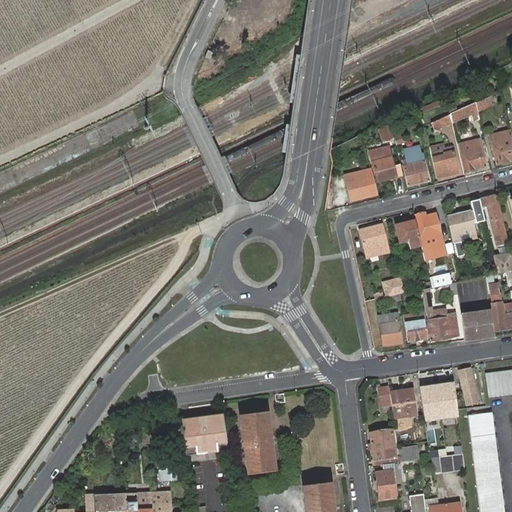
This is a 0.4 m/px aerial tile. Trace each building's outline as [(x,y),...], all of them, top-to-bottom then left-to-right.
[(220,53),(209,48),(203,65),(214,69),(220,53)] [(489,97),(474,104),(477,113),(491,106),(489,102),(491,101),(489,97)] [(477,113),(474,104),(449,115),(451,123),(470,116),(472,123),(478,120),(477,113)] [(451,123),(449,115),(429,123),(432,131),(451,123)] [(392,138),(388,123),(377,128),(382,142),(392,138)] [(415,123),(407,125),(409,133),(417,131),(415,123)] [(488,136),(495,165),(511,160),(511,145),(508,131),(488,136)] [(400,135),(393,137),(395,145),(402,143),(400,135)] [(465,172),(484,168),(480,147),(478,141),(463,144),(463,143),(458,144),(465,172)] [(377,184),(396,179),(390,156),(388,145),(369,150),(368,150),(371,161),(377,184)] [(456,173),(451,147),(445,148),(445,149),(443,149),(435,151),(435,153),(431,154),(431,157),(436,178),(456,173)] [(422,157),(407,161),(408,166),(423,162),(422,157)] [(408,166),(407,161),(402,162),(408,186),(428,181),(423,162),(408,166)] [(349,201),(370,195),(367,181),(372,179),(369,166),(364,168),(363,166),(342,172),(343,175),(349,201)] [(376,194),(372,179),(367,181),(370,195),(376,194)] [(479,199),(481,207),(487,205),(498,249),(505,247),(506,250),(508,249),(495,196),(486,198),(479,199)] [(484,220),(481,207),(447,215),(455,250),(462,249),(460,241),(477,236),(474,222),(484,220)] [(438,234),(433,214),(425,216),(425,213),(415,216),(421,240),(419,241),(420,244),(422,254),(428,253),(426,243),(434,241),(434,240),(439,239),(438,234)] [(448,232),(443,213),(433,214),(438,234),(448,232)] [(419,241),(414,220),(395,225),(399,241),(408,239),(410,247),(420,244),(419,241)] [(388,252),(381,224),(359,229),(363,248),(365,257),(388,252)] [(499,256),(509,254),(508,249),(506,250),(505,247),(498,249),(499,256)] [(496,275),(505,273),(511,271),(511,262),(510,253),(509,254),(499,256),(492,258),(496,275)] [(435,263),(425,266),(428,282),(430,289),(441,287),(435,263)] [(264,279),(262,277),(256,282),(259,287),(263,284),(266,281),(264,279)] [(402,288),(400,278),(385,282),(388,296),(399,293),(398,288),(402,288)] [(430,289),(428,282),(418,284),(419,290),(421,290),(430,289)] [(488,285),(490,295),(498,294),(496,284),(488,285)] [(432,313),(428,289),(421,290),(424,314),(426,313),(430,341),(450,338),(450,336),(458,335),(455,316),(447,317),(446,311),(432,313)] [(403,292),(399,293),(400,302),(400,304),(408,302),(407,298),(411,297),(410,291),(403,292)] [(399,293),(388,296),(390,303),(400,302),(399,293)] [(505,326),(511,324),(511,313),(503,315),(501,304),(496,304),(496,301),(492,302),(493,305),(491,305),(495,331),(505,330),(505,326)] [(478,311),(480,319),(491,317),(490,310),(478,311)] [(395,313),(376,316),(378,325),(379,325),(384,345),(402,343),(398,322),(397,322),(395,313)] [(470,314),(460,315),(462,326),(472,325),(471,320),(470,314)] [(405,319),(408,342),(426,339),(424,321),(421,321),(420,316),(405,319)] [(480,319),(471,320),(472,325),(462,326),(464,341),(474,340),(473,335),(482,333),(481,327),(492,326),(491,317),(480,319)] [(492,326),(481,327),(482,333),(473,335),(474,340),(494,337),(492,326)] [(472,367),(457,371),(466,406),(480,402),(472,367)] [(511,370),(496,372),(499,396),(511,394),(511,370)] [(499,396),(496,372),(486,374),(489,397),(499,396)] [(453,382),(420,387),(425,421),(458,417),(457,409),(453,382)] [(390,394),(389,385),(378,386),(380,399),(391,398),(390,394)] [(392,408),(394,420),(417,417),(413,391),(390,394),(391,398),(392,408)] [(381,409),(392,408),(391,398),(380,399),(381,409)] [(239,415),(247,474),(275,471),(267,411),(239,415)] [(221,412),(181,418),(185,446),(195,444),(197,451),(217,448),(216,442),(225,440),(221,412)] [(468,417),(479,511),(503,511),(491,415),(468,417)] [(370,433),(374,465),(381,465),(395,463),(399,462),(398,449),(394,449),(392,429),(370,433)] [(462,454),(461,441),(453,442),(453,446),(454,455),(462,454)] [(427,443),(397,446),(398,449),(399,462),(429,458),(427,449),(427,443)] [(454,455),(453,446),(444,447),(445,456),(451,455),(454,455)] [(444,447),(427,449),(429,458),(439,457),(441,456),(445,456),(444,447)] [(453,470),(465,469),(462,454),(454,455),(451,455),(453,470)] [(451,455),(445,456),(441,456),(443,472),(453,470),(451,455)] [(395,467),(395,463),(381,465),(382,472),(376,473),(377,480),(375,480),(376,492),(378,492),(379,500),(395,498),(394,491),(398,490),(397,484),(395,467)] [(159,481),(176,481),(176,467),(158,467),(159,481)] [(303,486),(305,511),(333,511),(330,482),(303,486)] [(112,511),(170,511),(170,491),(125,493),(125,510),(112,511)] [(57,511),(112,511),(125,510),(125,493),(85,494),(85,511),(73,511),(74,509),(57,510),(57,511)] [(425,511),(425,507),(423,498),(423,494),(408,496),(410,511),(409,511),(425,511)] [(423,498),(425,507),(430,507),(430,511),(460,511),(459,503),(439,505),(437,497),(423,498)]
